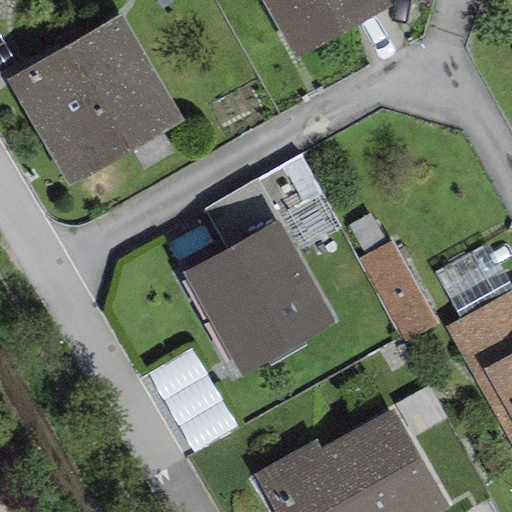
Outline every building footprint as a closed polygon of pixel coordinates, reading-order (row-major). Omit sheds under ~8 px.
[(386,0),(259,0),(294,62),(391,8),(386,0)] [(122,14),(4,80),(65,188),(183,123),(122,14)] [(0,38),(0,69),(13,62),(0,38)] [(256,181),(204,210),(226,250),(278,221),(256,181)] [(226,250),(182,274),(239,377),(335,324),(278,221),(226,250)] [(392,242),(357,260),(402,345),(437,326),(392,242)] [(434,274),(459,320),(511,291),(486,245),(434,274)] [(459,320),(444,328),(511,451),(511,291),(459,320)] [(190,350),(147,375),(194,454),(237,429),(190,350)] [(315,441),(254,476),(273,511),(441,511),(448,509),(393,410),(320,450),(315,441)]
